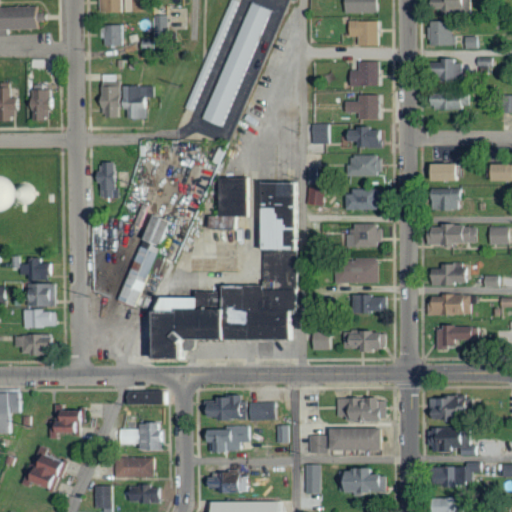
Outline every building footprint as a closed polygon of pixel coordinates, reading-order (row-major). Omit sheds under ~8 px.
[(105,0),(105,11),(126,11),(126,0),(105,0)] [(127,0),(127,11),(154,11),(153,0),(127,0)] [(240,0),(193,109),(187,107),(233,0),(240,0)] [(374,0),(342,0),(343,14),(375,13),(374,0)] [(469,0),(426,0),(426,14),(470,13),(469,0)] [(254,1),(204,117),(222,125),(273,10),(254,1)] [(0,5),(0,28),(45,28),(45,20),(49,20),(49,5),(0,5)] [(171,15),(158,15),(158,32),(161,32),(160,47),(176,47),(176,31),(171,31),(171,15)] [(376,47),(377,21),(347,21),(346,38),(355,38),(355,46),(376,47)] [(426,46),(455,46),(455,35),(449,35),(450,22),(427,21),(426,46)] [(110,45),(127,44),(127,24),(109,24),(110,45)] [(477,48),(477,37),(463,37),(463,49),(477,48)] [(212,60),(210,59),(204,75),(211,78),(219,55),(215,53),(212,60)] [(461,82),(460,60),(426,62),(427,78),(439,77),(439,83),(461,82)] [(348,86),(379,86),(379,61),(357,62),(357,71),(347,71),(348,86)] [(154,85),(128,85),(107,85),(107,116),(123,116),(123,109),(130,109),(130,118),(154,118),(154,85)] [(0,98),(0,119),(16,119),(16,110),(27,110),(27,94),(17,94),(17,86),(5,87),(5,99),(0,98)] [(58,88),(40,88),(42,119),(55,119),(54,109),(59,109),(58,88)] [(469,111),(469,94),(425,94),(425,111),(469,111)] [(357,119),(378,119),(378,95),(357,95),(357,101),(342,102),(343,113),(357,113),(357,119)] [(511,96),(500,96),(500,113),(511,113),(511,96)] [(317,143),(333,143),(334,123),(318,123),(317,143)] [(381,129),(344,128),(344,148),(380,149),(381,129)] [(347,156),(347,175),(380,176),(380,156),(347,156)] [(122,161),(106,161),(105,197),(121,198),(122,161)] [(425,181),(458,181),(458,165),(426,165),(425,181)] [(486,182),(511,181),(511,165),(486,165),(486,182)] [(320,168),(308,168),(308,184),(320,184),(320,168)] [(243,228),(241,213),(249,213),(249,177),(221,177),(221,215),(212,215),(211,228),(243,228)] [(265,180),(265,284),(227,285),(227,289),(199,289),(199,296),(165,296),(157,308),(158,359),(189,358),(189,339),(294,338),(294,309),(300,309),(299,179),(265,180)] [(329,188),(313,187),(312,204),(329,205),(329,188)] [(428,211),(459,210),(458,188),(428,189),(428,211)] [(343,211),(375,211),(375,191),(343,191),(343,211)] [(156,212),(173,219),(137,304),(121,297),(156,212)] [(377,248),(378,224),(347,224),(347,248),(377,248)] [(424,244),(475,246),(476,227),(425,225),(424,244)] [(487,245),(507,245),(507,227),(486,228),(487,245)] [(60,278),(60,267),(46,268),(46,257),(25,257),(25,279),(60,278)] [(167,260),(160,258),(152,284),(159,286),(167,260)] [(377,284),(377,259),(339,258),(339,283),(377,284)] [(428,286),(465,285),(465,264),(437,264),(437,270),(427,270),(428,286)] [(482,288),(499,287),(498,276),(482,277),(482,288)] [(63,305),(62,282),(36,283),(37,306),(63,305)] [(391,312),(392,296),(360,295),(359,310),(391,312)] [(475,305),(475,297),(426,296),(426,315),(470,316),(470,305),(475,305)] [(26,310),(27,328),(62,326),(61,309),(26,310)] [(435,349),(452,348),(452,341),(476,341),(476,326),(435,327),(435,349)] [(350,350),(394,349),(393,329),(350,330),(350,350)] [(314,332),(314,349),(337,349),(337,332),(314,332)] [(60,334),(18,335),(18,346),(28,346),(28,354),(60,354),(60,334)] [(134,404),(175,403),(175,390),(134,391),(134,404)] [(26,392),(0,392),(0,432),(17,432),(17,412),(27,412),(26,392)] [(252,418),(251,397),(211,398),(211,418),(252,418)] [(343,416),(352,416),(352,420),(392,420),(392,397),(343,397),(343,416)] [(426,398),(425,418),(469,419),(470,400),(426,398)] [(282,419),(281,401),(256,402),(256,420),(282,419)] [(92,414),(64,414),(64,432),(92,432),(92,414)] [(124,429),(125,450),(168,448),(168,435),(165,435),(164,422),(143,423),(143,429),(124,429)] [(292,424),(278,425),(279,442),(292,442),(292,424)] [(256,442),(255,426),(211,427),(211,441),(215,441),(215,451),(245,451),(245,442),(256,442)] [(392,427),(338,428),(339,450),(392,449),(392,427)] [(332,435),(315,435),(315,452),(332,452),(332,435)] [(31,483),(63,493),(73,460),(41,450),(31,483)] [(120,459),(120,476),(158,477),(158,460),(120,459)] [(480,463),(462,463),(462,467),(426,468),(427,487),(472,486),(472,474),(481,473),(480,463)] [(326,464),(311,464),(311,493),(325,493),(326,464)] [(393,473),(380,474),(380,468),(344,469),(345,491),(359,490),(359,494),(394,492),(393,473)] [(249,492),(248,471),(214,471),(214,487),(220,487),(220,493),(249,492)] [(99,508),(117,507),(117,485),(99,485),(99,508)] [(156,501),(155,485),(136,486),(137,502),(156,501)] [(454,511),(454,499),(428,499),(427,511),(454,511)]
